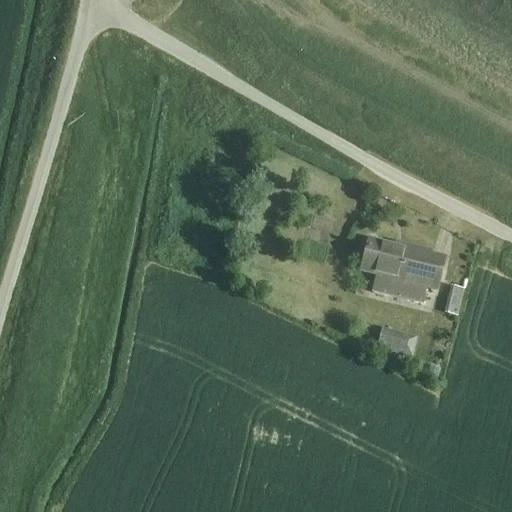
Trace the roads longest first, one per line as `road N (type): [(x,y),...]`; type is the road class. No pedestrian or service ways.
road 1 (unclassified): [(511,237),(90,4)]
road 2 (unclassified): [(0,314),(90,4)]
